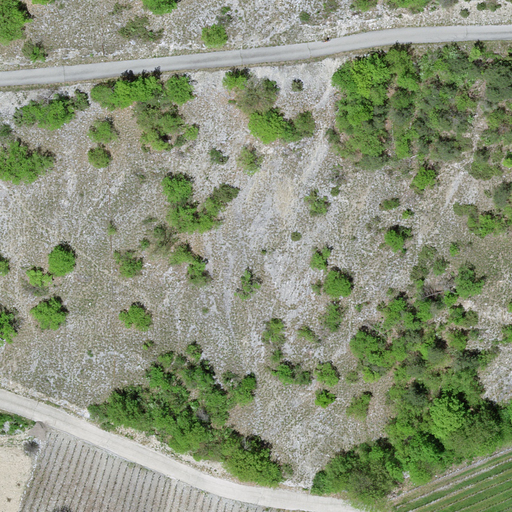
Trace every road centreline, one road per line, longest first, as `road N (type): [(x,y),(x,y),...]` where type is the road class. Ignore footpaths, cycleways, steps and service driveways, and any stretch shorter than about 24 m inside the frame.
road 1 (track): [(0,82),(266,66),(511,31)]
road 2 (track): [(352,511),(199,480),(0,408)]
